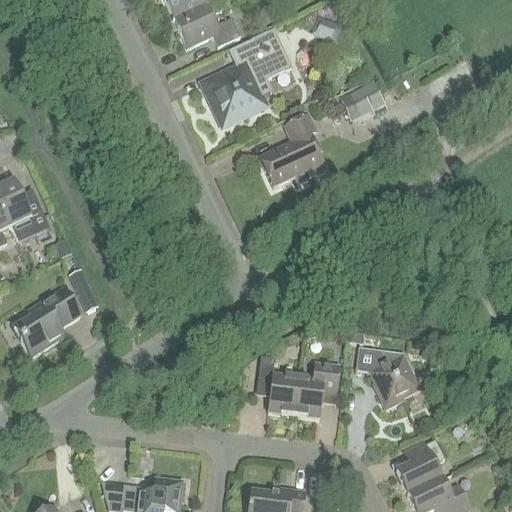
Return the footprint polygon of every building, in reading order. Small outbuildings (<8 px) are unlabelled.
[(159,0),(172,26),(205,11),(199,0),(159,0)] [(210,23),(205,11),(172,26),(185,53),(211,41),(216,52),(239,41),(230,23),(218,28),(210,23)] [(342,30),(317,20),(310,38),(335,48),(342,30)] [(228,55),(235,71),(201,88),(221,131),(265,110),(255,89),(283,75),(291,71),(273,34),(228,55)] [(374,86),(340,102),(350,125),(372,115),(374,120),(387,114),(374,86)] [(291,147),(258,162),(272,191),(296,180),(297,184),(302,185),(310,181),(311,177),(309,173),(322,168),(309,140),(315,137),(307,120),(283,131),(291,147)] [(0,189),(0,209),(10,231),(17,247),(48,232),(34,201),(23,206),(13,184),(0,189)] [(0,237),(0,235),(10,231),(0,209),(0,249),(5,248),(0,237)] [(72,257),(66,244),(53,250),(59,263),(72,257)] [(96,311),(79,275),(67,281),(84,317),(96,311)] [(28,315),(31,321),(12,332),(30,361),(63,341),(58,333),(79,320),(63,293),(28,315)] [(370,340),(360,339),(359,348),(369,350),(370,340)] [(402,405),(401,403),(418,394),(411,380),(413,379),(406,365),(404,366),(402,361),(392,366),(390,364),(384,367),(378,355),(357,352),(354,376),(368,378),(377,395),(375,396),(384,414),(402,405)] [(266,417),(292,421),(297,382),(272,379),(274,363),(259,361),(256,391),(270,392),(266,417)] [(297,382),(292,421),(318,424),(321,399),(335,400),(339,371),(314,368),(311,384),(297,382)] [(415,466),(408,470),(394,477),(406,500),(440,484),(432,468),(444,463),(434,444),(423,449),(422,447),(409,454),(415,466)] [(177,511),(181,487),(153,483),(151,498),(124,495),(125,490),(111,489),(110,493),(102,495),(105,511),(177,511)] [(411,511),(467,511),(457,489),(445,495),(440,484),(406,500),(411,511)] [(285,500),(249,495),(246,511),(302,511),(305,496),(286,494),(285,500)]
